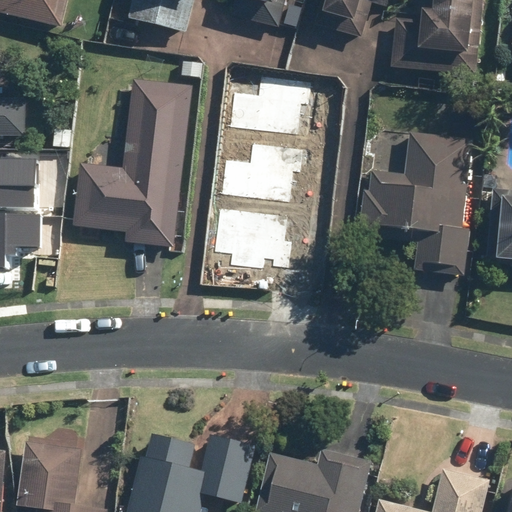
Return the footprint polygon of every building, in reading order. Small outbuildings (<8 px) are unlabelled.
[(0,0),(0,17),(66,33),(73,0),(0,0)] [(136,0),(131,22),(187,36),(196,0),(136,0)] [(291,0),(237,0),(234,17),(285,29),(291,0)] [(324,0),(318,27),(364,39),(373,0),(324,0)] [(430,0),(430,18),(399,16),(396,74),(481,79),(485,0),(430,0)] [(89,165),(82,164),(76,227),(127,231),(126,243),(179,247),(192,85),(134,80),(128,144),(91,141),(89,165)] [(0,141),(28,143),(29,102),(0,101),(0,141)] [(280,178),(228,174),(224,239),(268,242),(267,251),(325,255),(335,105),(285,101),(280,178)] [(407,177),(368,174),(364,239),(407,242),(408,236),(422,238),(420,276),(468,280),(471,233),(466,232),(472,143),(409,138),(407,177)] [(0,243),(16,243),(16,226),(33,226),(31,177),(0,178),(0,243)] [(511,192),(494,192),(489,265),(511,266),(511,192)] [(148,456),(141,455),(127,511),(201,511),(205,495),(245,504),(257,448),(212,438),(203,474),(192,471),(198,445),(153,435),(148,456)] [(83,448),(25,443),(19,506),(39,508),(38,511),(107,511),(107,509),(77,506),(83,448)] [(320,465),(271,453),(256,511),(362,511),(374,464),(324,451),(320,465)] [(435,511),(433,511),(379,499),(376,511),(485,511),(492,481),(445,470),(435,511)]
